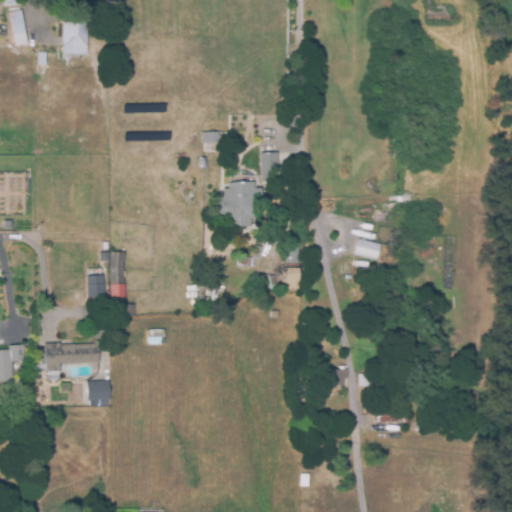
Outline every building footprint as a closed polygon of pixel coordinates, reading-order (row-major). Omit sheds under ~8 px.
[(23,11),(28,43),(16,45),(11,13),(23,11)] [(63,55),(63,23),(88,24),(88,54),(63,55)] [(47,65),(38,65),(38,54),(47,54),(47,65)] [(189,152),(189,134),(217,133),(217,136),(223,136),(224,150),(189,152)] [(275,152),(257,153),(258,173),(276,173),(275,152)] [(248,228),(226,228),(226,217),(220,217),(220,200),(227,200),(227,188),(251,188),(251,219),(248,219),(248,228)] [(377,242),(355,239),(353,255),(375,258),(377,242)] [(296,264),(282,264),(283,241),(297,242),(296,264)] [(132,318),(108,318),(108,253),(122,253),(122,306),(132,306),(132,318)] [(251,269),(236,268),(236,259),(251,259),(251,269)] [(295,291),(278,290),(279,283),(270,282),(271,269),(296,270),(295,291)] [(100,275),(84,276),(84,300),(101,299),(100,275)] [(145,346),(145,331),(162,331),(162,346),(145,346)] [(0,381),(0,348),(7,348),(7,345),(23,345),(24,358),(11,358),(12,381),(0,381)] [(45,373),(44,366),(38,366),(38,350),(42,350),(42,345),(58,345),(58,346),(72,345),(72,346),(96,345),(97,364),(58,366),(58,372),(45,373)] [(341,387),(322,387),(322,371),(341,372),(341,376),(344,376),(344,382),(341,382),(341,387)] [(356,388),(356,375),(369,375),(369,387),(356,388)] [(91,401),(89,379),(96,379),(98,400),(91,401)] [(406,423),(378,423),(378,396),(389,396),(389,408),(406,408),(406,423)]
